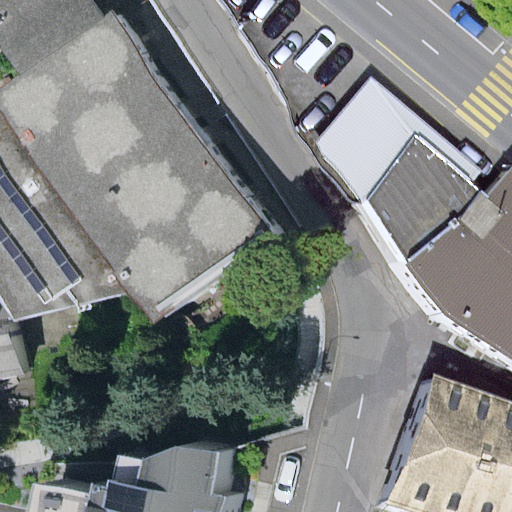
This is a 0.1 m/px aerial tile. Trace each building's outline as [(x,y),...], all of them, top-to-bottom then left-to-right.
[(0,0),(0,70),(9,81),(86,30),(67,0),(0,0)] [(118,9),(86,30),(9,81),(0,91),(0,93),(9,107),(126,281),(141,304),(262,224),(118,9)] [(395,273),(503,179),(371,81),(320,148),(395,273)] [(126,281),(9,107),(0,112),(0,306),(4,313),(126,281)] [(511,169),(503,179),(395,273),(417,308),(511,369),(511,169)] [(4,313),(0,306),(0,366),(14,363),(4,313)] [(511,414),(425,386),(387,503),(415,511),(501,511),(511,480),(511,414)] [(94,478),(85,511),(252,511),(255,502),(233,496),(245,446),(217,439),(203,492),(150,479),(147,492),(94,478)]
